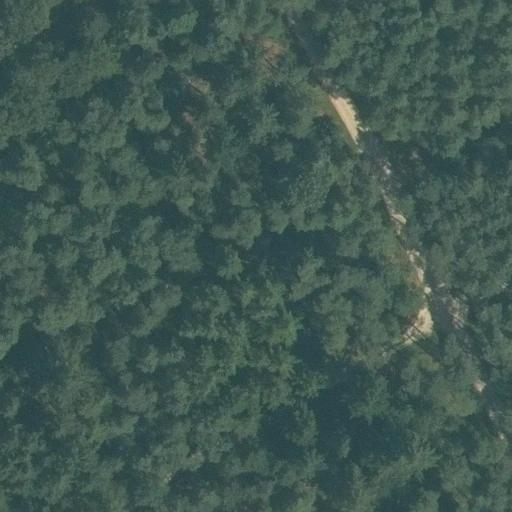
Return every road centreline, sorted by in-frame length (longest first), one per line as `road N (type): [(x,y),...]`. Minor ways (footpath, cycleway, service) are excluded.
road 1 (track): [(57,281),(97,249),(364,156),(511,67)]
road 2 (track): [(284,0),(511,436)]
road 3 (track): [(123,511),(447,312),(511,281)]
